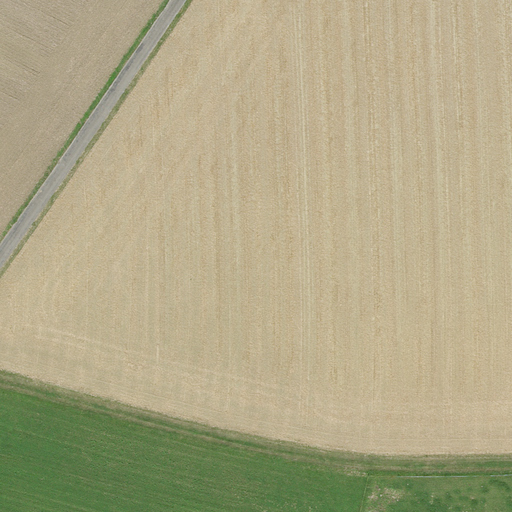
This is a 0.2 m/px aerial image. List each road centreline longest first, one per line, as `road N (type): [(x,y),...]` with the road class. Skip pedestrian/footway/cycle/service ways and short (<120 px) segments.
road 1 (track): [(0,379),(266,454),(382,468),(511,462)]
road 2 (residential): [(165,0),(0,236)]
